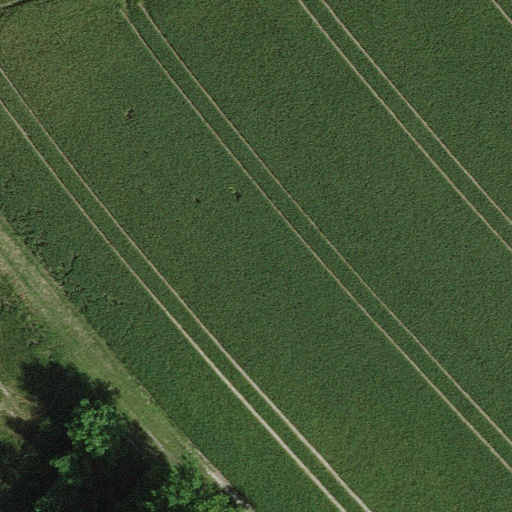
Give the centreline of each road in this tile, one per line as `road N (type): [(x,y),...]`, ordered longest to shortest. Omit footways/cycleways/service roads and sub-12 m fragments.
road 1 (track): [(0,239),(84,350),(242,511)]
road 2 (track): [(31,511),(106,371)]
